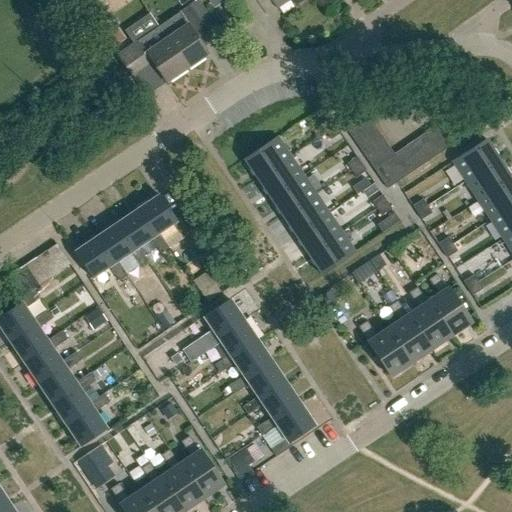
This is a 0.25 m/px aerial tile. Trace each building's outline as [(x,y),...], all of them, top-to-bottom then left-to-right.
[(270,0),(276,8),(288,0),(289,0),(292,5),(296,6),(304,0),(270,0)] [(187,8),(178,14),(158,28),(186,69),(206,55),(192,34),(201,28),(187,8)] [(111,17),(98,26),(112,47),(125,39),(111,17)] [(127,48),(117,55),(116,56),(130,76),(131,76),(141,69),(150,62),(165,83),(186,69),(158,28),(137,42),(127,48)] [(351,138),(372,124),(365,114),(344,128),(351,138)] [(321,126),(326,133),(336,127),(331,120),(321,126)] [(359,148),(379,134),(372,124),(351,138),(359,148)] [(424,134),(438,154),(449,147),(435,126),(424,134)] [(341,134),(336,127),(326,133),(330,140),(341,134)] [(366,159),(386,144),(379,134),(359,148),(366,159)] [(428,161),(438,154),(424,134),(414,140),(428,161)] [(244,161),(257,180),(291,157),(278,138),(244,161)] [(418,168),(428,161),(414,140),(404,147),(418,168)] [(465,183),(499,160),(486,140),(452,163),(465,183)] [(387,189),(393,155),(386,144),(366,159),(387,189)] [(387,189),(418,168),(404,147),(393,155),(387,189)] [(257,180),(270,199),(304,176),(291,157),(257,180)] [(361,165),(357,158),(346,164),(351,171),(361,165)] [(477,202),(511,179),(499,160),(465,183),(477,202)] [(366,172),(361,165),(351,171),(356,178),(366,172)] [(316,195),(304,176),(270,199),(282,218),(316,195)] [(511,206),(511,179),(477,202),(490,221),(511,206)] [(316,195),(282,218),(295,237),(329,214),(316,195)] [(154,236),(158,233),(171,225),(181,240),(189,235),(178,219),(175,221),(158,196),(137,211),(154,236)] [(372,202),(376,209),(387,203),(382,196),(372,202)] [(417,213),(427,207),(422,200),(412,206),(417,213)] [(387,203),(376,209),(381,216),(391,210),(387,203)] [(511,206),(490,221),(502,240),(511,233),(511,206)] [(417,213),(421,220),(432,214),(427,207),(417,213)] [(168,249),(158,233),(154,236),(137,211),(116,224),(133,250),(137,248),(150,239),(160,254),(168,249)] [(342,233),(329,214),(295,237),(308,256),(342,233)] [(147,263),(137,248),(133,250),(116,224),(95,238),(112,264),(116,262),(129,253),(139,268),(147,263)] [(342,233),(308,256),(321,275),(355,252),(342,233)] [(511,254),(511,233),(502,240),(511,254)] [(126,277),(116,262),(112,264),(95,238),(73,253),(90,279),(108,267),(118,282),(126,277)] [(442,251),(452,245),(448,238),(438,244),(442,251)] [(45,251),(59,272),(69,265),(56,244),(45,251)] [(452,245),(442,251),(447,258),(457,252),(452,245)] [(49,279),(59,272),(45,251),(35,258),(49,279)] [(37,286),(49,279),(35,258),(24,266),(37,286)] [(38,287),(37,286),(24,266),(14,273),(27,293),(33,290),(38,287)] [(17,300),(27,293),(14,273),(3,280),(17,300)] [(450,337),(451,336),(462,328),(463,330),(472,324),(469,320),(468,320),(447,288),(446,289),(436,274),(428,280),(438,295),(427,302),(450,337)] [(468,289),(478,283),(473,275),(463,282),(468,289)] [(478,283),(468,289),(472,296),(483,290),(478,283)] [(450,337),(427,302),(426,303),(416,288),(408,294),(418,308),(407,316),(430,350),(431,349),(442,342),(443,343),(452,337),(451,336),(450,337)] [(33,322),(32,321),(23,308),(38,298),(33,290),(27,293),(17,300),(19,304),(0,316),(0,329),(7,339),(33,322)] [(212,331),(183,351),(191,362),(219,342),(217,339),(243,322),(228,300),(202,317),(212,331)] [(430,350),(407,316),(406,316),(396,301),(388,307),(398,322),(387,329),(410,364),(422,355),(423,357),(432,351),(431,349),(430,350)] [(52,319),(47,311),(32,321),(33,322),(7,339),(21,361),(47,344),(46,342),(37,329),(52,319)] [(231,360),(257,343),(243,322),(217,339),(219,342),(228,355),(213,366),(219,374),(234,364),(231,360)] [(410,364),(387,329),(376,337),(366,322),(357,328),(367,342),(366,343),(375,357),(374,358),(380,367),(382,366),(389,377),(410,364)] [(51,349),(66,339),(61,331),(46,342),(47,344),(21,361),(36,382),(61,365),(60,362),(51,349)] [(245,381),(271,363),(257,343),(231,360),(234,364),(242,376),(227,386),(233,395),(248,385),(245,381)] [(76,386),(74,383),(65,370),(80,360),(75,352),(60,362),(61,365),(36,382),(50,404),(76,386)] [(178,354),(171,358),(176,366),(183,361),(178,354)] [(259,401),(285,384),(271,363),(245,381),(248,385),(256,397),(242,408),(247,416),(262,405),(259,401)] [(79,392),(94,381),(89,373),(74,383),(76,386),(50,404),(64,425),(90,408),(88,404),(79,392)] [(273,422),(299,405),(285,384),(259,401),(262,405),(271,418),(256,428),(261,436),(276,426),(273,422)] [(90,408),(64,425),(79,447),(105,430),(94,412),(108,402),(103,394),(88,404),(90,408)] [(273,422),(276,426),(285,439),(270,449),(275,457),(291,447),(289,443),(313,426),(299,405),(273,422)] [(202,499),(203,498),(214,491),(215,492),(224,486),(221,482),(199,451),(198,451),(188,437),(180,442),(190,457),(179,465),(202,499)] [(202,499),(179,465),(178,465),(168,450),(160,456),(170,470),(159,478),(181,511),(182,511),(183,511),(194,504),(195,506),(204,499),(203,498),(202,499)] [(241,453),(228,461),(241,480),(253,473),(248,466),(249,465),(241,453)] [(182,511),(181,511),(159,478),(158,478),(148,464),(140,469),(150,484),(139,491),(152,511),(183,511),(182,511)] [(152,511),(139,491),(128,499),(118,484),(110,490),(119,505),(118,505),(122,511),(152,511)] [(0,511),(4,511),(11,508),(0,492),(0,511)]
